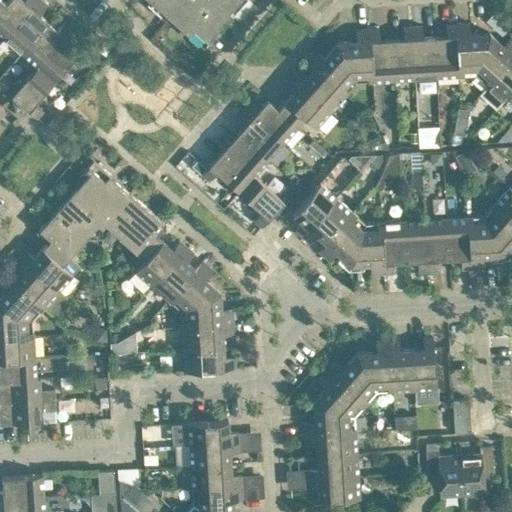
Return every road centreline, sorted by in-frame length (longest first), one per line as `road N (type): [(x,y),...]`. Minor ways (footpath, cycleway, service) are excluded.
road 1 (residential): [(274,386),(133,392),(134,442),(120,459),(0,461)]
road 2 (residential): [(274,386),(304,345),(376,306),(481,311)]
road 3 (residential): [(272,511),(274,386)]
